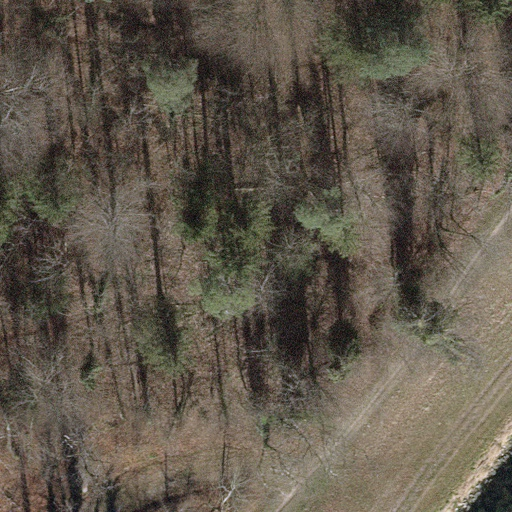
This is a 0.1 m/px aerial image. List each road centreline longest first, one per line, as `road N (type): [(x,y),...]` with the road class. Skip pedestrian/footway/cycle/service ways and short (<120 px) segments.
road 1 (track): [(112,511),(164,484),(313,474),(455,448)]
road 2 (track): [(511,379),(406,511)]
